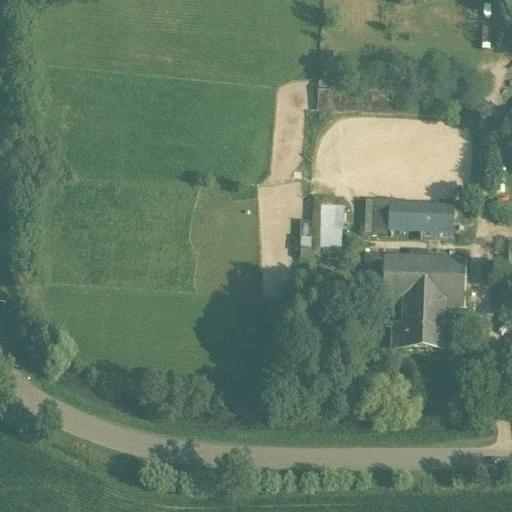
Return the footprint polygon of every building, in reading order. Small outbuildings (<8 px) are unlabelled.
[(323,79),(321,108),(472,117),(474,87),(323,79)] [(317,196),(315,254),(323,254),(323,247),(352,248),(353,238),(346,238),(347,197),(317,196)] [(386,235),(387,207),(370,207),(369,241),(386,241),(386,235)] [(449,237),(449,209),(387,207),(386,235),(449,237)] [(365,262),(364,304),(382,305),(382,308),(402,309),(401,328),(392,327),(391,343),(401,344),(401,354),(442,355),(445,310),(465,311),(467,263),(384,259),(383,263),(365,262)]
